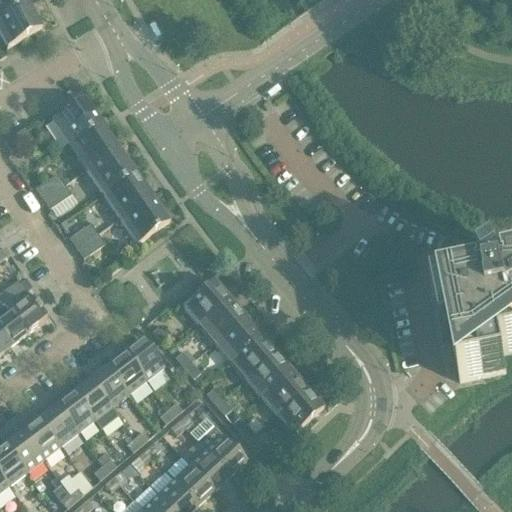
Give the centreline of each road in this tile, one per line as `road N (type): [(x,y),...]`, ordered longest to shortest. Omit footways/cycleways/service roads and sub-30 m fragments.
road 1 (tertiary): [(281,511),(360,438),(372,400),(354,360),(252,241)]
road 2 (residential): [(0,395),(94,322),(0,182)]
road 3 (tertiary): [(192,125),(382,0)]
road 4 (residential): [(0,109),(114,37)]
road 5 (tertiary): [(162,144),(196,194),(252,241)]
road 6 (tertiary): [(252,241),(227,173),(192,125)]
